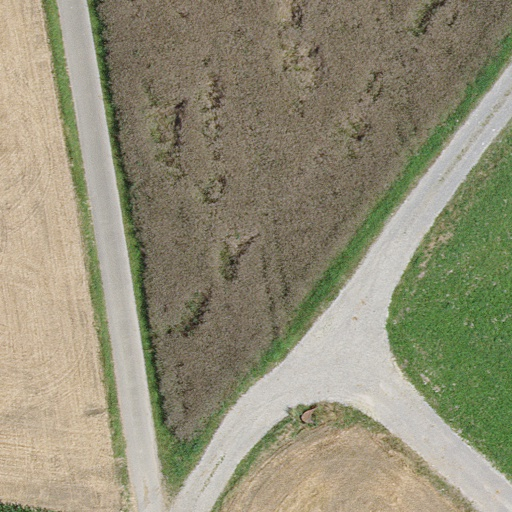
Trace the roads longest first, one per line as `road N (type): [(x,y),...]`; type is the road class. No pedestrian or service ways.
road 1 (track): [(511,82),(249,432),(171,511)]
road 2 (track): [(149,511),(70,0)]
